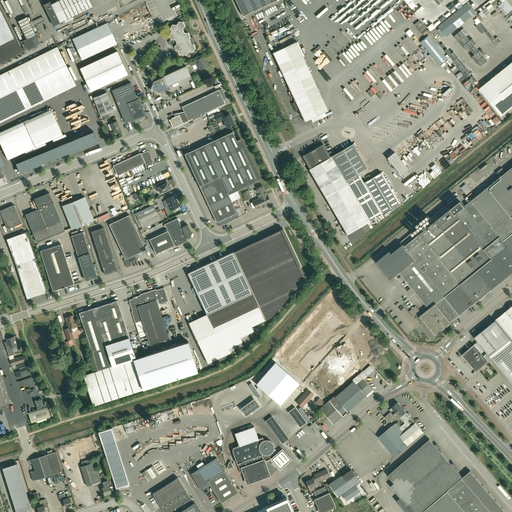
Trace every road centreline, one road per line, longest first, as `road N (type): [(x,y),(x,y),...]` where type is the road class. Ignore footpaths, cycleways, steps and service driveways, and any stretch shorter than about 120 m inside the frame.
road 1 (tertiary): [(0,322),(212,245)]
road 2 (primary): [(416,359),(344,279),(295,205)]
road 3 (primary): [(267,153),(199,0)]
road 4 (unclassified): [(0,194),(154,134)]
road 5 (unclassified): [(290,477),(414,377)]
road 6 (unclassified): [(511,502),(423,401)]
road 7 (unclassified): [(212,245),(154,134)]
